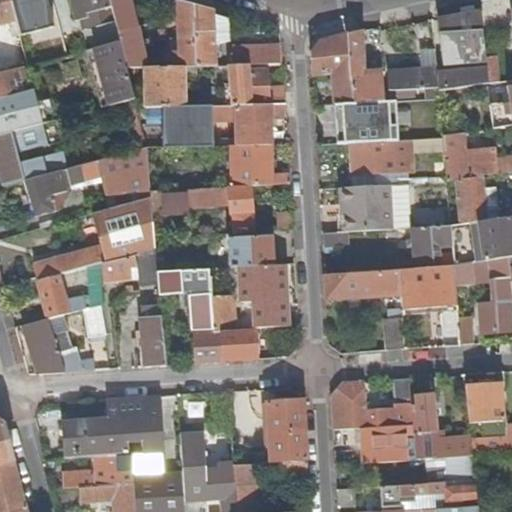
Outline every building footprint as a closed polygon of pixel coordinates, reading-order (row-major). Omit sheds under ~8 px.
[(0,0),(0,25),(16,22),(9,0),(0,0)] [(45,0),(10,0),(20,34),(52,25),(45,0)] [(91,50),(120,42),(117,32),(109,0),(70,0),(76,21),(80,20),(83,31),(85,30),(91,50)] [(109,0),(117,32),(137,28),(130,0),(109,0)] [(178,42),(180,68),(195,68),(191,5),(175,1),(178,42)] [(191,5),(195,68),(197,68),(206,67),(215,67),(214,46),(212,15),(212,10),(191,5)] [(442,66),(487,63),(486,59),(482,13),(438,19),(442,66)] [(212,15),(214,46),(228,41),(227,19),(212,15)] [(120,42),(127,69),(143,69),(163,69),(162,63),(162,58),(145,62),(137,28),(117,32),(120,42)] [(353,105),(386,104),(383,75),(360,76),(361,31),(344,36),(353,105)] [(353,105),(344,36),(318,43),(311,55),(313,76),(333,75),(334,107),(335,107),(353,105)] [(134,100),(127,69),(120,42),(91,50),(87,51),(101,109),(126,102),(134,100)] [(162,63),(163,69),(180,68),(178,42),(169,42),(170,63),(162,63)] [(232,48),(232,67),(250,67),(282,66),(280,48),(232,48)] [(487,63),(487,69),(489,85),(499,83),(497,58),(486,59),(487,63)] [(0,98),(31,90),(24,67),(0,73),(0,98)] [(227,67),(231,107),(284,105),(283,90),(269,91),(267,71),(250,72),(250,67),(232,67),(227,67)] [(163,69),(143,69),(144,109),(163,108),(185,108),(185,79),(197,79),(197,68),(195,68),(180,68),(163,69)] [(438,92),(437,74),(436,69),(427,70),(388,72),(390,92),(424,90),(425,101),(438,100),(439,100),(438,92)] [(487,69),(437,74),(438,92),(489,85),(487,69)] [(0,135),(33,127),(47,123),(38,88),(31,90),(0,98),(0,135)] [(502,106),(505,128),(511,126),(511,88),(507,89),(509,105),(502,106)] [(136,109),(134,100),(126,102),(138,151),(147,149),(136,109)] [(353,105),(335,107),(337,146),(351,145),(395,142),(399,142),(397,103),(386,104),(353,105)] [(185,108),(163,108),(163,148),(207,147),(207,120),(237,120),(238,147),(271,146),(272,146),(270,115),(285,115),(284,105),(231,107),(185,108)] [(36,137),(33,127),(0,135),(0,178),(2,187),(25,181),(48,175),(43,159),(21,164),(15,143),(36,137)] [(465,133),(442,137),(442,140),(446,183),(458,181),(484,177),(509,173),(511,172),(511,155),(495,156),(495,152),(467,154),(465,133)] [(395,156),(395,142),(351,145),(352,175),(354,175),(354,181),(359,181),(359,175),(404,173),(404,156),(395,156)] [(231,147),(232,188),(251,187),(290,185),(289,170),(283,170),(283,175),(272,176),(271,146),(238,147),(231,147)] [(147,149),(138,151),(98,162),(102,178),(107,200),(115,198),(151,189),(147,149)] [(48,175),(68,170),(64,153),(43,159),(48,175)] [(102,178),(98,162),(68,170),(48,175),(25,181),(34,217),(55,211),(51,197),(68,191),(67,186),(71,185),(72,186),(102,178)] [(484,177),(458,181),(463,225),(488,221),(501,219),(498,189),(485,190),(484,177)] [(412,229),(408,186),(390,187),(393,230),(412,229)] [(232,188),(151,193),(152,200),(153,217),(164,217),(164,213),(189,212),(189,208),(230,206),(231,231),(252,230),(251,187),(232,188)] [(393,230),(390,187),(340,190),(341,206),(345,206),(346,233),(348,233),(393,230)] [(151,193),(151,189),(115,198),(118,208),(152,200),(151,193)] [(61,207),(68,191),(51,197),(55,211),(61,207)] [(152,200),(118,208),(94,215),(103,246),(35,266),(39,282),(61,276),(89,268),(102,264),(136,254),(156,249),(155,237),(153,217),(152,200)] [(275,212),(276,230),(292,229),(292,216),(290,216),(290,211),(275,212)] [(511,217),(501,219),(488,221),(493,261),(508,259),(511,258),(511,217)] [(463,225),(451,227),(452,247),(454,259),(454,267),(464,266),(493,261),(488,221),(463,225)] [(452,247),(451,227),(414,229),(417,269),(420,269),(441,267),(440,248),(452,247)] [(346,233),(323,235),(324,249),(349,248),(348,233),(346,233)] [(230,239),(232,269),(253,267),(273,266),(272,237),(230,239)] [(158,273),(156,249),(136,254),(138,267),(140,277),(141,283),(159,282),(158,273)] [(138,267),(136,254),(102,264),(104,283),(132,278),(131,268),(138,267)] [(508,259),(493,261),(464,266),(454,267),(455,273),(456,285),(496,281),(499,304),(478,306),(480,335),(511,332),(511,295),(511,284),(510,270),(509,265),(508,259)] [(61,276),(39,282),(49,321),(65,316),(85,311),(105,305),(104,283),(102,264),(89,268),(92,304),(86,306),(83,298),(68,302),(61,276)] [(288,327),(284,266),(273,266),(253,267),(256,320),(257,329),(259,329),(288,327)] [(456,285),(455,273),(454,267),(448,267),(441,267),(420,269),(417,269),(400,270),(401,272),(402,296),(402,303),(403,312),(458,307),(456,285)] [(232,269),(209,270),(210,278),(232,277),(232,269)] [(208,270),(158,273),(159,282),(160,295),(188,294),(191,331),(193,331),(193,332),(213,330),(210,278),(209,270),(208,270)] [(402,296),(401,272),(326,277),(327,300),(395,296),(396,304),(402,303),(402,296)] [(232,277),(210,278),(213,330),(213,332),(257,329),(256,320),(235,321),(232,277)] [(142,289),(141,283),(127,286),(127,292),(142,289)] [(403,312),(402,303),(396,304),(393,304),(394,319),(404,318),(403,312)] [(107,334),(105,305),(85,311),(90,336),(107,334)] [(165,366),(161,308),(144,309),(145,318),(143,318),(144,332),(138,332),(139,347),(141,347),(143,367),(165,366)] [(65,316),(49,321),(25,327),(39,374),(96,371),(94,361),(83,364),(78,348),(74,349),(65,316)] [(404,318),(394,319),(386,319),(388,352),(406,350),(404,318)] [(472,319),(459,321),(461,346),(475,345),(472,319)] [(216,362),(261,359),(259,329),(257,329),(213,332),(216,362)] [(193,332),(195,364),(216,362),(213,332),(213,330),(193,332)] [(396,407),(412,406),(412,400),(411,380),(394,381),(396,407)] [(335,431),(398,427),(396,411),(366,413),(364,383),(342,385),(333,396),(335,431)] [(465,387),(469,424),(488,423),(498,423),(503,422),(501,385),(465,387)] [(440,460),(473,458),(471,440),(471,439),(445,440),(445,432),(438,433),(435,396),(416,397),(416,400),(412,400),(412,406),(414,426),(416,461),(440,460)] [(158,399),(128,401),(131,456),(133,485),(134,511),(185,511),(183,475),(164,476),(158,399)] [(307,462),(303,400),(267,402),(270,464),(278,463),(307,462)] [(131,456),(128,401),(109,402),(110,421),(64,425),(65,461),(93,459),(106,458),(131,456)] [(404,427),(414,426),(412,406),(396,407),(396,411),(398,427),(404,427)] [(0,511),(20,511),(27,510),(25,500),(5,425),(0,421),(0,511)] [(406,462),(416,461),(414,426),(404,427),(406,462)] [(364,465),(406,462),(404,427),(398,427),(335,431),(336,448),(363,446),(364,465)] [(471,440),(473,458),(511,455),(511,429),(506,430),(506,438),(471,440)] [(220,471),(206,472),(204,437),(181,436),(183,475),(185,511),(237,511),(235,466),(220,466),(220,471)] [(133,485),(131,456),(106,458),(107,472),(108,487),(133,485)] [(106,458),(93,459),(94,471),(95,471),(95,472),(107,472),(106,458)] [(441,484),(475,482),(473,458),(440,460),(441,484)] [(308,483),(307,462),(278,463),(279,478),(274,478),(274,483),(308,483)] [(259,511),(256,464),(235,466),(237,511),(259,511)] [(62,473),(63,490),(80,489),(108,487),(107,472),(95,472),(95,471),(94,471),(62,473)] [(437,511),(478,508),(475,482),(441,484),(440,484),(441,499),(437,499),(437,511)] [(108,487),(80,489),(81,505),(113,503),(114,511),(113,511),(134,511),(133,485),(108,487)] [(429,495),(428,485),(382,488),(382,509),(401,508),(401,503),(415,503),(415,496),(429,495)] [(339,491),(340,508),(372,506),(371,489),(339,491)]
